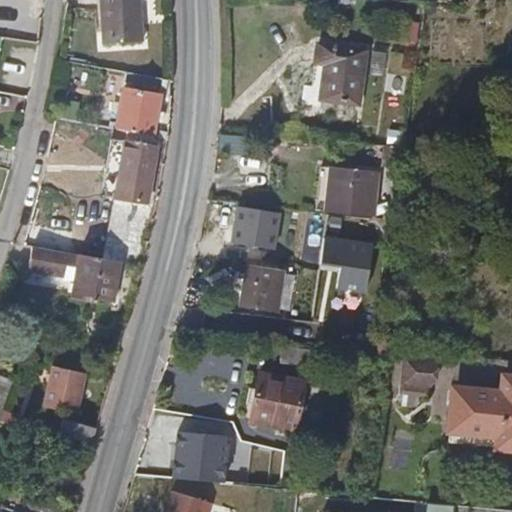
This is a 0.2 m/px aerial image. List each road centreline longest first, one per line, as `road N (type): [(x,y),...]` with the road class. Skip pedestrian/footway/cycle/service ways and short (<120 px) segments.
road 1 (secondary): [(195,0),(195,96),(177,233),(98,511)]
road 2 (residential): [(46,0),(0,207)]
